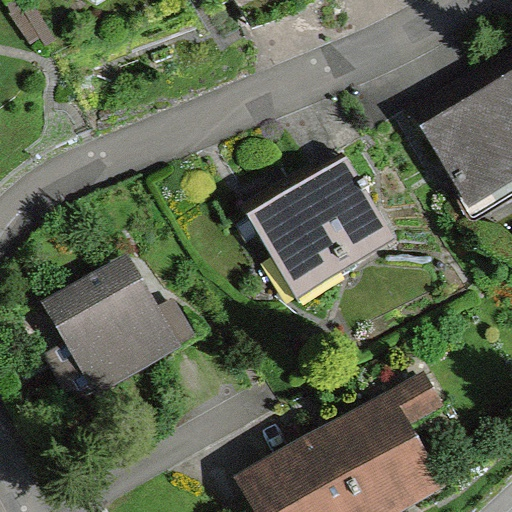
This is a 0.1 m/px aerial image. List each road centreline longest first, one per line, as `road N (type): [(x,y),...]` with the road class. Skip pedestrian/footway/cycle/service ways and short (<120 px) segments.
road 1 (residential): [(0,232),(86,166),(469,0)]
road 2 (residential): [(75,511),(271,397)]
